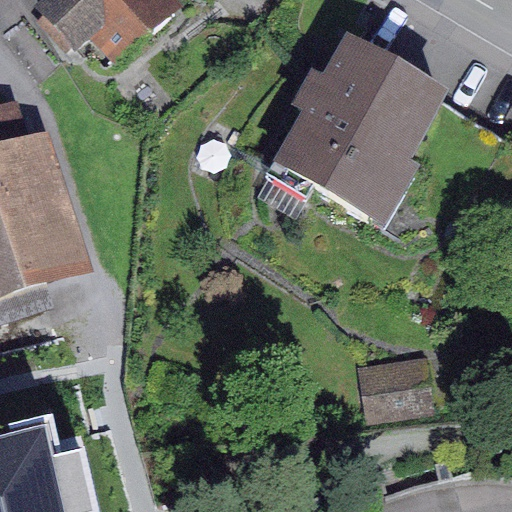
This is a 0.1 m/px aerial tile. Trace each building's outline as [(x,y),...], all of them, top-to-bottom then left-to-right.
[(170,0),(46,0),(39,7),(80,51),(95,37),(120,64),(179,9),(170,0)] [(308,117),(283,162),(378,215),(447,93),(353,41),(330,83),(320,78),(301,113),(308,117)] [(26,147),(14,109),(0,112),(0,308),(92,281),(49,140),(26,147)] [(363,376),(367,433),(427,428),(423,372),(363,376)] [(70,511),(51,432),(0,443),(0,511),(70,511)] [(511,511),(511,460),(505,462),(346,511),(511,511)]
